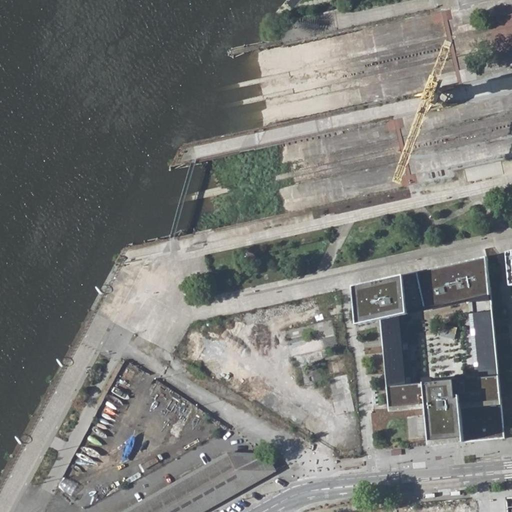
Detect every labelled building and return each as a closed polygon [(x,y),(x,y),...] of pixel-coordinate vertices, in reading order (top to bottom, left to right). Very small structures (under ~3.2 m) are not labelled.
[(468,44),(472,61),(511,52),(511,13),(495,17),(464,24),(468,44)] [(511,113),(501,116),(506,135),(511,134),(511,113)] [(501,116),(419,135),(423,153),(506,135),(501,116)] [(496,336),(495,323),(492,295),(488,257),(404,275),(356,286),(359,325),(381,320),(382,322),(383,342),(384,345),(384,352),(385,354),(385,357),(386,373),(387,376),(387,378),(388,390),(388,397),(389,407),(390,411),(423,408),(427,407),(430,445),(468,441),(505,438),(502,400),(500,377),(498,356),(496,336)] [(264,404),(275,410),(281,398),(271,392),(264,404)] [(123,511),(206,511),(231,498),(278,471),(268,454),(254,453),(228,452),(123,511)] [(456,511),(456,503),(401,508),(401,511),(456,511)]
